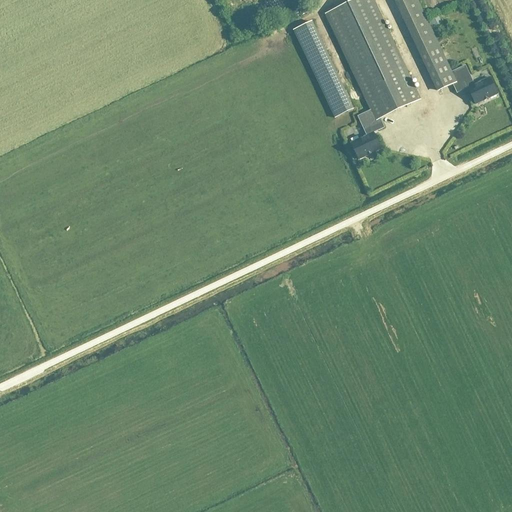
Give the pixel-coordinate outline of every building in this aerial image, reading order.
[(371,0),(359,0),(326,16),(371,111),(376,121),(419,100),(371,0)] [(395,0),(394,0),(437,91),(456,83),(451,73),(416,0),(395,0)] [(482,83),(481,82),(474,86),(465,67),(451,73),(456,83),(465,83),(475,105),(497,95),(490,79),(489,79),(489,80),(482,83)] [(344,92),(326,100),(334,119),(353,110),(344,92)] [(493,107),(495,112),(504,108),(502,103),(493,107)] [(351,144),(359,160),(381,150),(370,128),(376,121),(371,111),(358,118),(367,137),(359,140),(359,141),(352,145),(351,144)]
